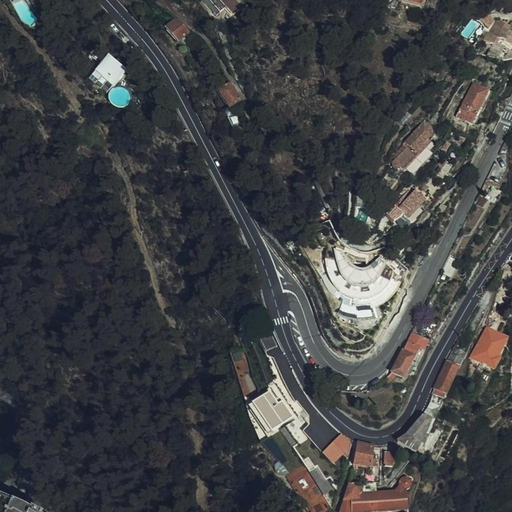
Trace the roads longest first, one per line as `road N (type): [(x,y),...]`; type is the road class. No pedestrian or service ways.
road 1 (track): [(0,0),(106,143),(124,184),(182,369),(203,511)]
road 2 (residential): [(511,107),(395,343),(367,372),(330,364),(298,301),(270,293)]
road 3 (secondary): [(270,293),(315,395),(358,433),(392,433),(511,236)]
road 4 (secondary): [(104,0),(162,72),(252,236),(270,293)]
